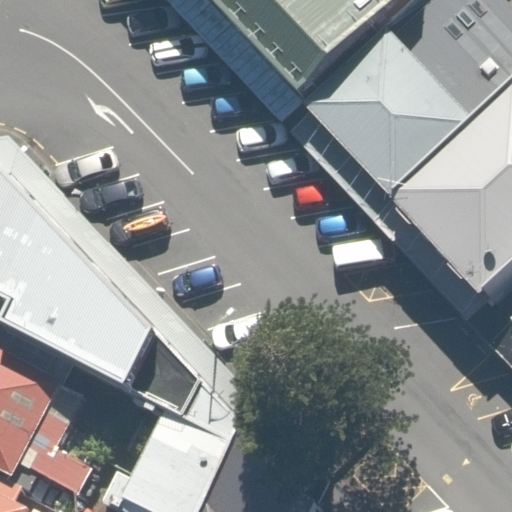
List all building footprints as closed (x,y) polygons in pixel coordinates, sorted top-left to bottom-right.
[(125,0),(248,134),(396,0),(125,0)] [(396,0),(248,134),(328,222),(511,56),(511,55),(461,0),(396,0)] [(511,56),(328,222),(430,334),(474,294),(511,259),(511,56)] [(0,168),(0,329),(242,457),(256,444),(171,357),(87,263),(9,178),(0,168)] [(511,259),(474,294),(430,334),(511,423),(511,259)] [(0,491),(29,507),(87,402),(0,360),(0,491)] [(140,424),(100,503),(117,511),(199,511),(222,466),(140,424)] [(317,511),(256,444),(218,511),(317,511)] [(39,511),(29,507),(0,491),(0,511),(39,511)]
